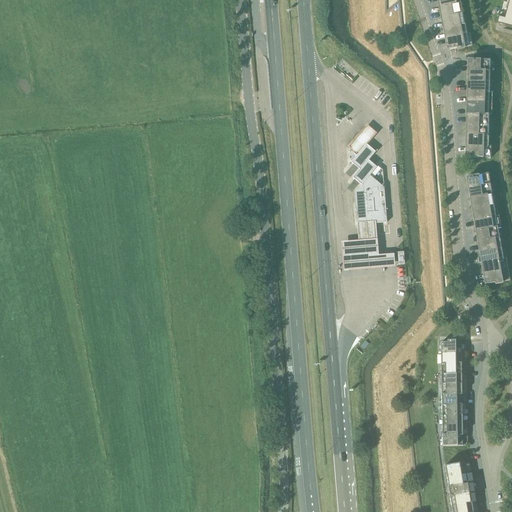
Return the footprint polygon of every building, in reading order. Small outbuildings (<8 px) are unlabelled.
[(511,0),(502,0),(496,24),(504,26),(511,27),(511,0)] [(441,7),(438,8),(440,18),(443,18),(463,14),(461,3),(441,7)] [(443,18),(440,18),(442,29),(445,28),(465,25),(463,14),(443,18)] [(445,28),(442,29),(444,39),(447,39),(467,35),(466,35),(465,25),(445,28)] [(447,39),(444,39),(446,51),(449,50),(450,50),(455,49),(457,49),(457,51),(464,49),(464,47),(472,46),(471,42),(470,34),(469,34),(466,35),(467,35),(447,39)] [(467,60),(467,71),(469,71),(489,72),(490,60),(470,60),(467,60)] [(467,71),(466,82),(469,82),(489,82),(489,72),(469,71),(467,71)] [(466,82),(466,93),(469,93),(486,93),(489,93),(489,92),(489,82),(469,82),(466,82)] [(466,93),(466,103),(469,103),(485,104),(492,104),(492,93),(489,92),(489,93),(486,93),(469,93),(466,93)] [(466,103),(465,114),(468,114),(484,115),(488,115),(491,116),(491,115),(492,113),(492,104),(485,104),(469,103),(466,103)] [(465,114),(465,125),(468,125),(484,125),(488,126),(488,115),(484,115),(468,114),(465,114)] [(376,132),(367,124),(348,146),(357,153),(376,132)] [(465,125),(465,136),(468,136),(482,136),(488,136),(488,126),(484,125),(468,125),(465,125)] [(465,136),(465,147),(467,147),(482,147),(488,147),(488,146),(488,136),(482,136),(468,136),(465,136)] [(366,145),(351,163),(353,164),(358,168),(359,170),(352,178),(354,179),(359,184),(361,185),(354,193),(355,206),(356,225),(359,225),(358,225),(357,223),(385,221),(385,222),(384,223),(386,223),(383,188),(369,175),(375,168),(374,166),(369,162),(367,161),(374,152),(373,151),(368,147),(366,145)] [(465,147),(464,158),(467,158),(490,159),(491,147),(488,146),(488,147),(482,147),(467,147),(465,147)] [(468,177),(465,177),(467,189),(470,188),(490,185),(488,173),(468,177)] [(470,188),(467,189),(469,199),(472,199),(492,196),(490,185),(470,188)] [(472,199),(469,199),(471,210),(474,210),(493,206),(492,196),(472,199)] [(474,210),(471,210),(473,221),(476,220),(495,217),(495,216),(493,206),(474,210)] [(476,220),(473,221),(475,231),(477,231),(497,227),(497,228),(500,228),(500,227),(498,216),(498,215),(495,216),(495,217),(476,220)] [(341,243),(343,274),(395,270),(394,257),(379,258),(376,223),(359,224),(359,242),(341,243)] [(477,231),(475,231),(476,242),(479,242),(499,238),(497,228),(497,227),(477,231)] [(479,242),(476,242),(478,253),(481,252),(501,249),(499,238),(479,242)] [(481,252),(478,253),(480,263),(483,263),(503,259),(501,249),(481,252)] [(483,263),(480,263),(482,274),(485,274),(508,270),(506,258),(503,259),(483,263)] [(485,274),(482,274),(484,285),(487,285),(510,281),(508,270),(485,274)] [(440,354),(461,354),(461,344),(463,344),(463,343),(440,343),(440,354)] [(440,354),(441,364),(461,364),(461,354),(440,354)] [(461,364),(441,364),(441,374),(461,374),(461,364)] [(441,374),(441,385),(461,384),(461,374),(441,374)] [(461,384),(441,385),(441,395),(461,394),(461,384)] [(441,395),(441,405),(462,405),(461,394),(441,395)] [(462,405),(441,405),(441,415),(462,415),(462,405)] [(441,415),(442,426),(462,425),(462,415),(441,415)] [(462,425),(442,426),(442,436),(462,435),(462,425)] [(442,447),(465,446),(465,445),(462,445),(462,435),(442,436),(442,447)] [(446,477),(466,473),(465,463),(467,463),(467,462),(444,466),(446,477)] [(446,477),(448,487),(468,483),(466,473),(446,477)] [(468,483),(448,487),(450,497),(470,493),(468,483)] [(450,497),(451,507),(471,503),(470,493),(450,497)] [(472,511),(471,503),(451,507),(452,511),(472,511)]
